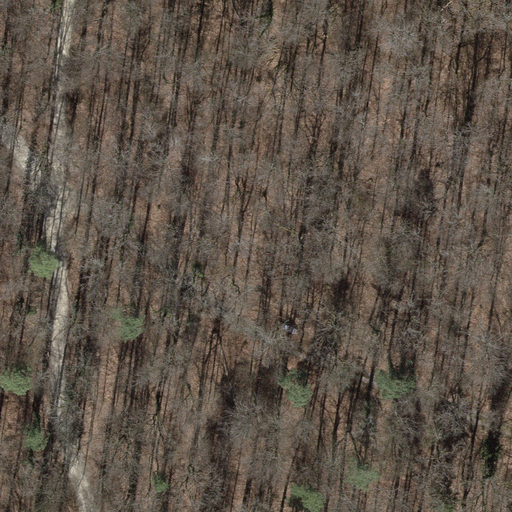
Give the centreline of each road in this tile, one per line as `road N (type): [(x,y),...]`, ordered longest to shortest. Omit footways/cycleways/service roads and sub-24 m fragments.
road 1 (track): [(511,431),(229,321),(73,187),(62,66),(72,0)]
road 2 (track): [(0,117),(73,187),(56,358),(79,511)]
